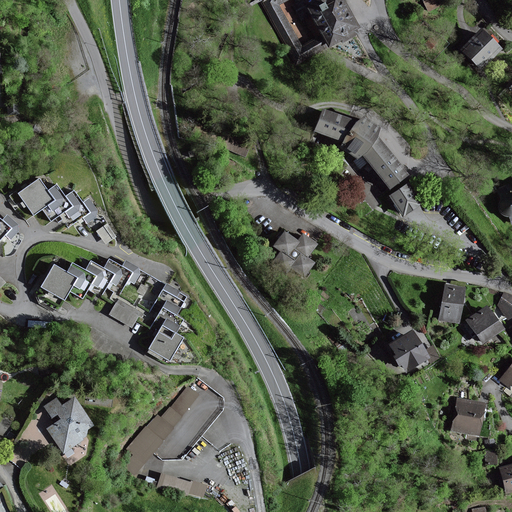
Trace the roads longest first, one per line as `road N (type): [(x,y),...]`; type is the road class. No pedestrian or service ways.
road 1 (residential): [(69,0),(149,204),(174,211),(241,189),(267,190),(393,263),(511,287)]
road 2 (secondary): [(303,511),(283,398),(179,213),(146,136),(119,0)]
road 3 (residential): [(164,273),(76,240),(38,238),(21,256),(20,317)]
road 4 (residential): [(218,384),(162,367),(93,322),(20,317)]
road 5 (track): [(261,511),(245,424),(218,384)]
